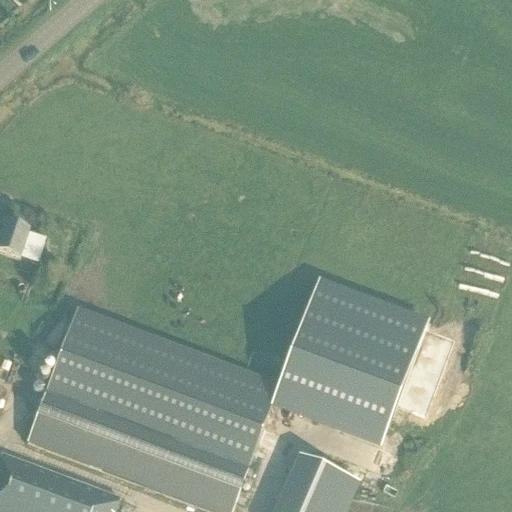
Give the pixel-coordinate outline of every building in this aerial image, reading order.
[(28,234),(6,226),(0,241),(0,254),(19,261),(21,255),(34,259),(39,246),(26,241),(28,234)] [(70,236),(57,232),(52,247),(65,251),(70,236)] [(77,313),(41,409),(27,446),(201,511),(232,511),(279,389),(77,313)] [(0,381),(5,384),(5,383),(6,383),(8,378),(0,374),(0,381)] [(341,511),(355,473),(293,450),(270,511),(341,511)] [(0,511),(116,511),(120,501),(2,454),(0,460),(0,511)]
